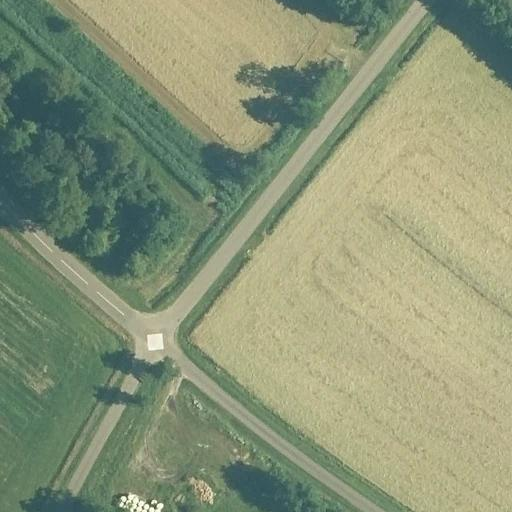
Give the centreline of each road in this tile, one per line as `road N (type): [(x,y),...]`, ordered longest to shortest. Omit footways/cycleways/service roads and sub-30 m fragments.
road 1 (unclassified): [(151,343),(432,0)]
road 2 (unclassified): [(368,511),(151,343)]
road 3 (unclassified): [(151,343),(0,202)]
road 4 (unclassified): [(61,511),(151,343)]
